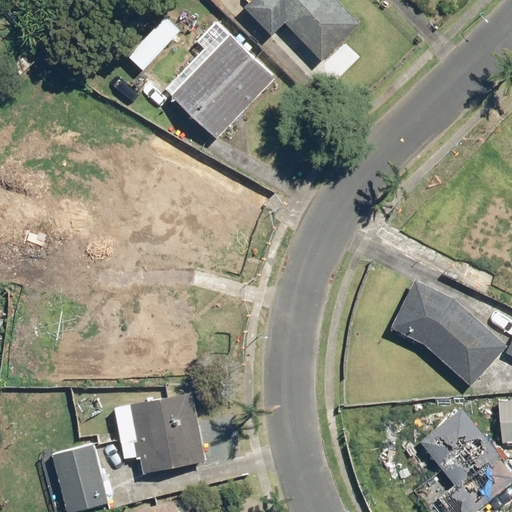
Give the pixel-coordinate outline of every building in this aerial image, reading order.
[(345,0),(255,0),(251,4),(277,33),(289,22),(324,61),(367,23),(345,0)] [(246,36),(179,95),(219,139),(285,80),(246,36)] [(247,185),(159,146),(124,224),(158,239),(166,220),(221,244),(247,185)] [(511,194),(491,185),(454,259),(511,288),(511,194)] [(432,336),(475,381),(511,346),(511,345),(454,294),(419,280),(389,325),(432,336)] [(193,378),(194,286),(137,285),(136,321),(106,321),(106,337),(70,337),(70,376),(193,378)] [(511,349),(491,392),(511,390),(511,349)] [(210,458),(194,390),(131,404),(147,473),(210,458)] [(480,511),(511,483),(511,461),(464,409),(426,443),(461,481),(446,495),(461,511),(480,511)] [(97,441),(55,453),(71,508),(113,496),(97,441)] [(195,511),(191,495),(130,511),(129,511),(195,511)]
